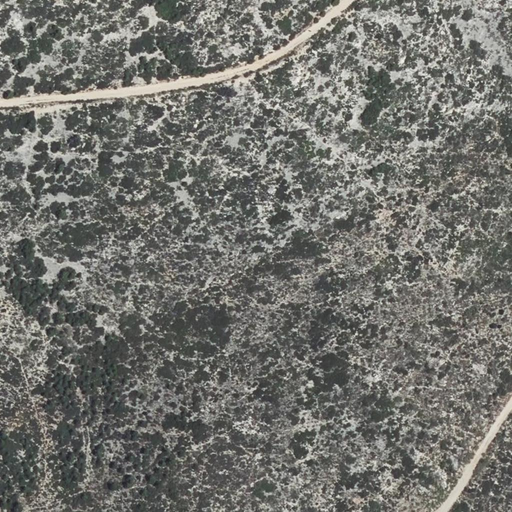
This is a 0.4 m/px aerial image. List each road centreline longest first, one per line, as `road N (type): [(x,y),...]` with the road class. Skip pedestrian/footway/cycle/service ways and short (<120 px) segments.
road 1 (track): [(0,102),(123,93),(250,68),(350,0)]
road 2 (track): [(439,511),(511,397)]
